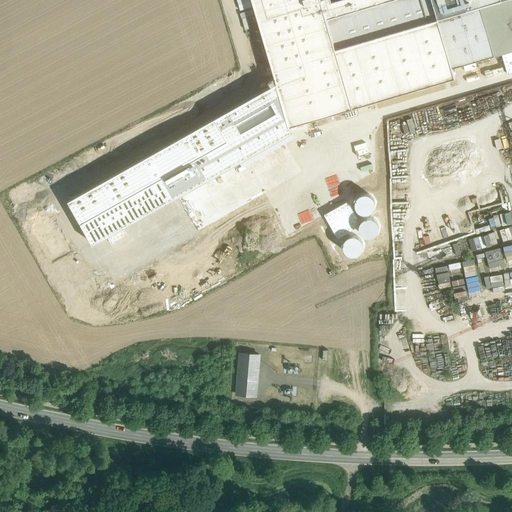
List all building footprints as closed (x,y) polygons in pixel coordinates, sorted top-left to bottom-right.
[(453,67),(438,17),(336,48),(327,18),(386,0),(252,0),(277,82),(290,126),(456,78),(453,67)] [(438,17),(453,67),(511,49),(511,0),(386,0),(327,18),(336,48),(438,17)] [(290,126),(277,82),(69,200),(94,244),(293,131),(290,126)] [(469,238),(472,249),(487,245),(484,234),(469,238)] [(511,242),(502,245),(504,255),(511,253),(511,242)] [(424,258),(453,257),(453,248),(424,249),(424,258)] [(486,248),(486,257),(502,257),(502,248),(486,248)] [(454,299),(480,296),(475,258),(449,262),(454,299)] [(489,301),(506,299),(504,283),(502,270),(502,271),(500,260),(479,262),(481,274),(490,273),(492,289),(487,289),(489,301)] [(259,354),(241,353),(237,395),(255,396),(259,354)]
